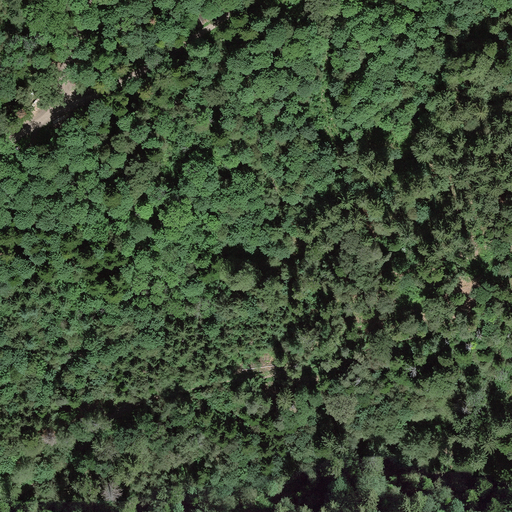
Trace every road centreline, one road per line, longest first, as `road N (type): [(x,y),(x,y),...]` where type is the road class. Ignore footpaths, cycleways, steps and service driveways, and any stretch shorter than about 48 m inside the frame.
road 1 (track): [(35,134),(261,0)]
road 2 (track): [(35,134),(63,97),(67,61),(92,0)]
road 3 (track): [(16,511),(101,415)]
